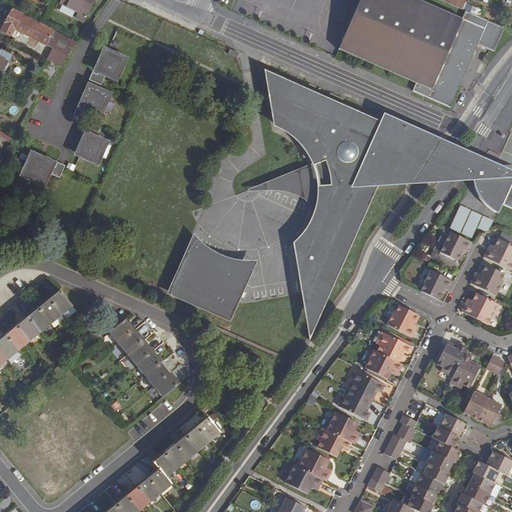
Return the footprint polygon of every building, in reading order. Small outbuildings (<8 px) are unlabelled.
[(95,0),(61,0),(60,3),(78,13),(76,17),(84,21),(95,0)] [(481,17),(466,10),(462,19),(420,0),(359,0),(342,42),(338,49),(417,84),(414,92),(448,107),(475,44),(491,51),(502,27),(486,19),(481,17)] [(15,29),(53,49),(47,60),(59,66),(77,42),(12,9),(1,30),(12,36),(15,29)] [(0,84),(0,85),(14,56),(1,49),(0,50),(0,84)] [(231,50),(229,54),(237,58),(239,53),(231,50)] [(123,60),(106,52),(98,69),(100,70),(98,75),(92,72),(89,80),(94,82),(101,86),(107,73),(116,77),(123,60)] [(41,72),(44,74),(39,83),(23,106),(29,108),(33,102),(59,66),(47,60),(41,72)] [(41,72),(36,81),(39,83),(44,74),(41,72)] [(267,74),(271,97),(279,79),(267,74)] [(400,134),(279,79),(271,97),(286,103),(276,125),(286,131),(295,137),(304,146),(309,154),(315,166),(335,158),(334,153),(336,146),(341,142),(348,140),(355,143),(359,148),(360,155),(358,161),(353,165),(347,167),(340,173),(337,178),(336,183),(320,187),(319,204),(314,219),(306,232),(295,245),(306,309),(319,315),(339,269),(377,184),(398,183),(417,141),(415,134),(411,130),(407,129),(400,134)] [(91,109),(100,113),(107,95),(92,88),(90,88),(83,105),(84,106),(82,110),(77,108),(73,116),(86,121),(91,109)] [(101,127),(89,122),(85,130),(90,132),(88,137),(87,136),(79,153),(97,161),(104,144),(96,140),(101,127)] [(0,130),(0,136),(11,142),(13,138),(0,130)] [(475,186),(473,178),(475,171),(480,165),(485,163),(411,130),(415,134),(417,141),(398,183),(404,183),(475,186)] [(0,144),(8,149),(11,142),(0,136),(0,144)] [(315,166),(248,192),(266,191),(284,192),(301,198),(310,205),(314,219),(319,204),(320,187),(336,183),(337,178),(340,173),(347,167),(353,165),(358,161),(360,155),(359,148),(355,143),(348,140),(341,142),(336,146),(334,153),(335,158),(315,166)] [(51,164),(33,156),(25,174),(43,182),(47,173),(59,178),(65,167),(65,166),(57,162),(55,167),(50,165),(51,164)] [(511,175),(497,169),(492,164),(485,163),(480,165),(475,171),(473,178),(475,186),(479,197),(485,205),(490,210),(499,215),(502,208),(505,204),(511,206),(511,175)] [(511,206),(505,204),(502,208),(511,212),(511,206)] [(469,210),(463,208),(452,230),(459,233),(469,210)] [(480,216),(474,213),(464,235),(470,238),(480,216)] [(492,221),(486,218),(481,229),(487,232),(492,221)] [(440,253),(450,232),(445,230),(434,250),(440,253)] [(440,253),(458,263),(462,254),(464,250),(466,251),(470,253),(474,244),(450,232),(440,253)] [(195,238),(191,247),(246,271),(248,276),(254,262),(234,260),(220,256),(209,249),(195,238)] [(489,248),(487,250),(484,258),(511,272),(511,269),(511,245),(499,239),(495,246),(493,250),(489,248)] [(246,271),(191,247),(170,293),(229,320),(237,300),(235,299),(242,284),(244,285),(248,276),(246,271)] [(422,253),(419,258),(429,263),(431,258),(422,253)] [(458,263),(440,253),(436,261),(454,270),(458,263)] [(479,274),(476,272),(470,284),(497,297),(504,283),(502,282),(505,275),(486,265),(485,267),(481,275),(479,274)] [(455,283),(432,271),(421,292),(439,300),(444,291),(445,288),(447,289),(451,291),(455,283)] [(4,334),(0,336),(0,365),(7,359),(18,351),(28,342),(40,333),(51,323),(62,315),(73,305),(59,288),(47,298),(37,306),(26,316),(15,325),(4,334)] [(500,308),(476,295),(471,304),(470,306),(466,305),(461,313),(487,326),(490,321),(493,322),(500,308)] [(66,320),(77,311),(73,305),(62,315),(65,319),(66,320)] [(412,338),(418,328),(416,327),(413,325),(418,316),(396,305),(387,325),(412,338)] [(319,315),(306,309),(310,334),(319,315)] [(62,315),(51,323),(54,328),(65,319),(62,315)] [(111,332),(121,344),(129,354),(137,364),(147,376),(156,386),(164,396),(178,384),(170,374),(161,363),(152,353),(143,343),(135,332),(125,320),(111,332)] [(86,328),(81,333),(84,337),(90,333),(86,328)] [(387,331),(385,335),(409,347),(410,344),(387,331)] [(382,333),(379,332),(373,343),(376,345),(382,333)] [(376,345),(380,347),(378,352),(397,362),(402,352),(405,354),(408,355),(412,349),(409,347),(385,335),(382,333),(376,345)] [(447,345),(446,347),(437,365),(442,368),(441,371),(453,377),(465,354),(468,347),(460,343),(458,347),(456,350),(447,345)] [(446,347),(442,345),(433,363),(437,365),(446,347)] [(18,351),(7,359),(11,364),(21,355),(18,351)] [(370,358),(365,368),(368,370),(385,378),(388,380),(392,374),(397,377),(404,366),(399,363),(397,362),(378,352),(374,351),(370,358)] [(472,357),(465,354),(453,377),(451,380),(450,382),(462,388),(463,386),(469,389),(479,368),(469,363),(470,360),(472,357)] [(499,360),(493,356),(486,369),(492,373),(499,360)] [(470,360),(469,363),(479,368),(481,366),(470,360)] [(505,363),(499,360),(492,373),(499,376),(505,365),(505,363)] [(356,371),(354,370),(347,381),(350,382),(356,371)] [(368,370),(367,373),(384,381),(385,378),(368,370)] [(350,382),(353,384),(350,390),(370,401),(376,391),(378,392),(381,393),(385,386),(356,371),(350,382)] [(441,371),(439,374),(448,378),(451,380),(453,377),(441,371)] [(448,378),(437,400),(440,401),(449,383),(450,382),(451,380),(448,378)] [(347,396),(344,395),(338,406),(367,421),(371,414),(368,412),(365,411),(370,401),(350,390),(347,396)] [(488,399),(474,392),(463,413),(477,420),(488,399)] [(314,405),(317,394),(310,393),(308,404),(314,405)] [(344,395),(341,394),(335,405),(338,406),(344,395)] [(502,406),(488,399),(477,420),(490,427),(493,424),(495,425),(504,422),(497,416),(502,406)] [(117,401),(111,405),(116,412),(122,407),(117,401)] [(373,402),(370,401),(365,411),(368,412),(373,402)] [(336,413),(331,422),(327,430),(352,444),(356,445),(360,438),(353,434),(355,431),(359,424),(336,413)] [(439,413),(434,424),(440,427),(445,417),(439,413)] [(125,494),(115,502),(104,511),(103,511),(137,511),(139,511),(150,502),(160,493),(172,484),(166,477),(177,468),(187,460),(198,451),(209,442),(221,432),(207,415),(207,416),(195,425),(184,434),(173,443),(163,451),(152,460),(158,467),(146,476),(136,485),(125,494)] [(459,422),(446,415),(445,417),(440,427),(439,428),(460,438),(466,425),(459,422)] [(404,416),(400,423),(403,424),(414,430),(417,422),(404,416)] [(403,424),(401,430),(414,437),(416,431),(414,430),(403,424)] [(322,428),(319,427),(313,439),(316,440),(322,428)] [(439,428),(438,427),(432,439),(440,443),(453,450),(460,438),(439,428)] [(317,448),(337,458),(341,452),(343,448),(345,449),(349,451),(352,444),(327,430),(324,429),(322,428),(316,440),(320,442),(317,448)] [(401,430),(397,437),(407,442),(410,444),(411,441),(414,437),(401,430)] [(394,435),(391,442),(397,445),(404,449),(407,442),(397,437),(394,435)] [(391,442),(385,455),(390,457),(397,445),(391,442)] [(453,450),(440,443),(434,453),(454,463),(456,464),(461,454),(453,450)] [(404,449),(397,445),(390,457),(397,461),(403,450),(404,449)] [(420,458),(427,462),(432,452),(425,448),(420,458)] [(307,450),(302,459),(298,468),(324,480),(327,482),(331,475),(325,472),(327,469),(331,462),(307,450)] [(432,452),(427,462),(429,463),(449,474),(452,468),(454,463),(434,453),(432,452)] [(511,461),(508,460),(493,452),(486,466),(500,473),(507,477),(511,466),(511,461)] [(473,473),(474,474),(494,484),(500,473),(486,466),(483,465),(478,462),(473,473)] [(429,463),(423,475),(443,485),(445,486),(450,475),(449,474),(429,463)] [(286,483),(309,495),(312,489),(313,485),(320,488),(324,480),(298,468),(296,466),(295,466),(290,474),(286,483)] [(383,471),(378,468),(370,482),(376,485),(383,471)] [(409,481),(416,484),(422,474),(415,470),(409,481)] [(383,471),(376,485),(370,482),(383,488),(385,486),(387,482),(391,474),(383,471)] [(422,474),(416,484),(438,495),(440,491),(443,485),(423,475),(422,474)] [(494,484),(474,474),(469,484),(491,495),(496,485),(494,484)] [(370,482),(368,486),(381,493),(383,488),(370,482)] [(411,495),(413,496),(432,506),(435,500),(438,495),(416,484),(411,495)] [(469,484),(463,495),(483,505),(485,506),(491,495),(469,484)] [(383,488),(381,493),(387,497),(391,489),(385,486),(383,488)] [(457,504),(459,505),(471,511),(479,511),(483,505),(463,495),(462,494),(457,504)] [(415,511),(416,511),(431,511),(434,507),(432,506),(413,496),(407,507),(415,511)] [(286,499),(281,510),(284,511),(305,511),(307,509),(286,499)] [(361,500),(357,507),(367,511),(371,511),(374,507),(361,500)] [(407,507),(393,500),(387,511),(415,511),(407,507)] [(231,503),(226,511),(233,511),(237,506),(231,503)]
